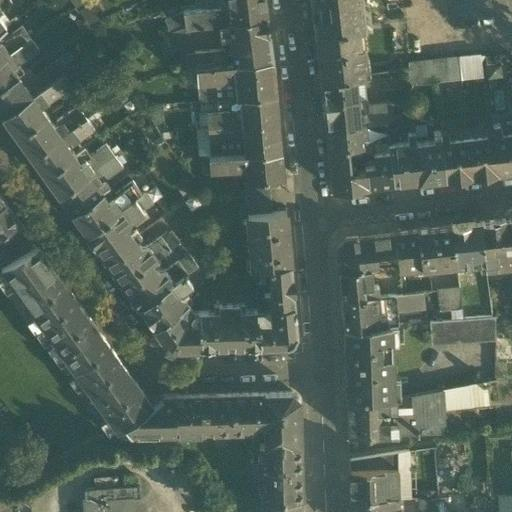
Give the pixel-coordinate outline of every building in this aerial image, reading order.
[(12,0),(0,0),(0,5),(3,9),(14,2),(12,0)] [(224,0),(227,24),(267,18),(264,0),(224,0)] [(361,3),(361,0),(312,0),(316,33),(357,28),(368,26),(365,2),(361,3)] [(471,9),(469,0),(453,0),(450,0),(451,11),(471,9)] [(469,0),(471,9),(491,7),(489,0),(469,0)] [(471,9),(472,19),(492,17),(491,7),(471,9)] [(472,19),(471,9),(451,11),(452,22),(472,19)] [(227,24),(229,38),(269,33),(267,18),(227,24)] [(0,52),(4,57),(31,38),(23,26),(0,41),(0,52)] [(167,33),(172,55),(178,54),(186,53),(194,53),(189,28),(185,28),(167,33)] [(316,33),(322,81),(356,78),(364,77),(363,76),(361,57),(366,56),(365,47),(360,48),(357,28),(316,33)] [(194,53),(186,53),(186,59),(187,69),(195,69),(195,68),(272,60),(270,40),(269,33),(229,38),(230,53),(224,54),(223,50),(194,53)] [(31,38),(4,57),(8,63),(15,59),(17,63),(38,48),(31,38)] [(57,60),(65,72),(77,64),(69,52),(57,60)] [(480,56),(470,57),(472,79),(482,78),(480,56)] [(0,89),(18,77),(8,63),(4,57),(0,59),(0,89)] [(470,57),(459,58),(461,80),(472,79),(470,57)] [(459,58),(449,60),(452,81),(461,80),(459,58)] [(187,69),(186,59),(179,60),(180,70),(187,69)] [(31,83),(25,88),(32,96),(65,72),(57,60),(29,80),(31,83)] [(236,80),(238,97),(275,93),(272,60),(195,68),(195,69),(197,83),(201,83),(236,80)] [(449,60),(440,61),(442,82),(452,81),(449,60)] [(440,61),(430,62),(433,84),(442,82),(440,61)] [(430,62),(421,63),(423,85),(433,84),(430,62)] [(409,86),(423,85),(421,63),(408,64),(408,70),(409,86)] [(501,64),(485,66),(487,80),(502,79),(501,64)] [(65,72),(32,96),(39,107),(73,83),(65,72)] [(0,112),(3,116),(32,96),(25,88),(18,77),(0,89),(0,112)] [(322,81),(323,92),(357,89),(356,78),(322,81)] [(203,100),(238,97),(236,80),(201,83),(203,100)] [(404,87),(384,89),(386,103),(405,101),(404,87)] [(323,92),(327,129),(365,125),(368,125),(367,108),(366,98),(360,98),(360,89),(357,89),(323,92)] [(218,113),(219,127),(278,122),(275,93),(238,97),(239,111),(218,113)] [(45,116),(39,107),(32,96),(3,116),(17,136),(45,116)] [(57,123),(53,126),(60,135),(87,116),(78,104),(55,121),(57,123)] [(388,123),(385,105),(372,106),(373,108),(367,108),(368,125),(388,123)] [(209,114),(210,128),(219,127),(218,113),(209,114)] [(511,113),(491,116),(492,125),(499,124),(500,133),(511,131),(511,113)] [(31,156),(60,135),(53,126),(45,116),(17,136),(31,156)] [(87,116),(60,135),(65,143),(69,140),(73,144),(95,128),(87,116)] [(210,128),(211,143),(244,140),(245,148),(237,149),(237,154),(281,151),(278,122),(219,127),(210,128)] [(511,170),(511,131),(500,133),(499,124),(492,125),(498,172),(511,170)] [(327,129),(329,149),(348,147),(363,145),(363,137),(366,137),(365,125),(327,129)] [(472,175),(498,172),(492,125),(486,126),(487,135),(468,137),(472,175)] [(486,126),(447,130),(448,139),(468,137),(487,135),(486,126)] [(198,157),(205,157),(212,156),(211,143),(210,128),(196,129),(198,157)] [(446,178),(472,175),(468,137),(448,139),(447,130),(440,131),(446,178)] [(420,181),(446,178),(440,131),(433,132),(435,141),(415,143),(420,180),(420,181)] [(394,183),(420,180),(415,143),(414,133),(407,134),(408,143),(389,146),(390,152),(394,183)] [(73,155),(65,143),(60,135),(31,156),(45,175),(73,155)] [(379,136),(379,143),(389,142),(388,135),(379,136)] [(212,156),(237,154),(237,149),(245,148),(244,140),(211,143),(212,156)] [(389,146),(389,142),(379,143),(373,144),(374,154),(390,152),(389,146)] [(86,162),(81,165),(87,174),(113,155),(105,143),(84,158),(86,162)] [(368,188),(368,187),(366,169),(356,170),(355,166),(350,166),(349,160),(348,147),(329,149),(333,192),(368,188)] [(283,179),(281,151),(237,154),(212,156),(205,157),(206,172),(211,172),(246,170),(248,182),(272,180),(283,179)] [(368,187),(394,183),(390,152),(374,154),(375,165),(365,166),(366,169),(368,187)] [(59,195),(87,174),(81,165),(73,155),(45,175),(59,195)] [(113,155),(87,174),(92,181),(97,178),(99,182),(121,166),(113,155)] [(355,166),(356,170),(366,169),(365,166),(365,158),(349,160),(350,166),(355,166)] [(101,193),(92,181),(87,174),(59,195),(73,214),(101,193)] [(183,196),(195,186),(187,175),(174,184),(183,196)] [(246,195),(248,195),(272,192),(273,192),(272,180),(248,182),(245,182),(246,195)] [(113,202),(110,205),(115,213),(122,208),(141,194),(132,181),(110,198),(113,202)] [(141,194),(122,208),(131,221),(143,212),(142,211),(153,203),(144,192),(141,194)] [(274,212),(272,192),(248,195),(250,215),(274,212)] [(87,234),(115,213),(110,205),(101,193),(73,214),(87,234)] [(0,233),(20,222),(19,221),(5,202),(0,204),(0,233)] [(128,230),(131,221),(122,208),(115,213),(87,234),(104,258),(133,237),(128,230)] [(256,269),(273,267),(291,264),(286,211),(274,212),(250,215),(256,269)] [(511,236),(510,219),(480,222),(486,270),(511,266),(511,236)] [(0,269),(2,268),(9,264),(14,261),(7,251),(29,235),(20,222),(0,233),(0,269)] [(480,222),(451,226),(456,261),(465,260),(465,265),(479,263),(480,271),(486,270),(480,222)] [(451,226),(440,227),(445,265),(456,264),(456,261),(451,226)] [(399,271),(445,265),(440,227),(394,233),(397,258),(398,266),(399,271)] [(161,234),(147,244),(157,257),(179,241),(171,230),(162,236),(161,234)] [(363,260),(364,269),(371,269),(376,268),(375,260),(397,258),(394,233),(357,237),(360,260),(363,260)] [(151,261),(157,257),(147,244),(138,244),(133,237),(104,258),(122,282),(151,261)] [(357,237),(346,239),(337,249),(339,272),(364,269),(363,260),(360,260),(357,237)] [(337,247),(337,249),(346,239),(344,239),(337,247)] [(2,268),(44,325),(77,302),(38,247),(14,261),(9,264),(2,268)] [(177,261),(165,269),(174,282),(181,276),(197,266),(189,255),(178,262),(177,261)] [(139,307),(174,282),(165,269),(156,269),(151,261),(122,282),(139,307)] [(291,265),(291,264),(273,267),(271,268),(270,291),(264,292),(264,299),(271,298),(272,309),(265,309),(265,312),(256,312),(259,345),(287,344),(288,345),(297,334),(291,265)] [(372,286),(371,269),(364,269),(339,272),(342,300),(376,296),(375,286),(372,286)] [(139,307),(154,328),(187,304),(188,303),(185,299),(179,302),(174,293),(180,293),(189,287),(181,276),(174,282),(139,307)] [(439,291),(441,312),(462,310),(460,289),(439,291)] [(392,295),(393,313),(394,313),(423,310),(422,292),(402,294),(392,295)] [(342,300),(345,329),(392,325),(395,325),(394,313),(393,313),(392,295),(376,296),(342,300)] [(44,325),(75,369),(110,348),(77,302),(44,325)] [(169,348),(200,347),(199,311),(191,311),(187,304),(154,328),(169,348)] [(200,347),(230,346),(229,305),(214,305),(214,312),(199,311),(200,347)] [(230,346),(259,345),(256,312),(244,311),(244,305),(229,305),(230,346)] [(496,316),(429,322),(431,346),(496,341),(496,316)] [(345,329),(347,388),(394,386),(392,325),(345,329)] [(145,397),(110,348),(75,369),(118,430),(152,406),(150,403),(145,397)] [(487,382),(469,385),(469,406),(488,404),(487,382)] [(416,395),(416,407),(443,406),(443,407),(469,406),(469,385),(416,395)] [(394,399),(394,386),(347,388),(347,401),(388,400),(391,400),(394,399)] [(260,444),(260,445),(301,444),(299,399),(292,392),(263,393),(264,424),(264,444),(260,444)] [(252,424),(264,424),(263,393),(231,394),(233,432),(252,431),(252,424)] [(205,433),(233,432),(231,394),(203,395),(205,433)] [(175,434),(205,433),(203,395),(174,396),(175,434)] [(118,430),(122,436),(175,434),(174,396),(160,396),(150,403),(152,406),(118,430)] [(388,411),(388,413),(397,413),(396,398),(394,399),(391,400),(388,400),(388,411)] [(347,401),(348,413),(388,411),(388,400),(347,401)] [(444,433),(443,407),(443,406),(416,407),(417,417),(396,418),(396,425),(397,435),(444,433)] [(388,413),(388,411),(348,413),(348,437),(397,435),(396,425),(388,425),(388,413)] [(258,457),(259,473),(301,472),(301,444),(260,445),(260,457),(258,457)] [(398,468),(399,499),(412,499),(410,451),(397,453),(397,468),(398,468)] [(388,469),(393,469),(397,468),(397,453),(387,455),(388,469)] [(349,461),(349,470),(373,470),(388,469),(387,455),(349,461)] [(398,468),(397,468),(393,469),(393,483),(385,484),(386,499),(397,499),(399,499),(398,468)] [(349,470),(350,500),(386,499),(385,484),(393,483),(393,469),(388,469),(373,470),(349,470)] [(261,490),(261,501),(302,500),(301,472),(259,473),(259,490),(261,490)] [(94,477),(94,488),(118,486),(118,475),(94,477)] [(84,489),(85,501),(131,497),(131,498),(140,497),(139,484),(118,486),(94,488),(84,489)] [(511,511),(511,494),(498,496),(499,511),(511,511)] [(0,511),(11,511),(3,497),(0,498),(0,511)] [(132,511),(131,498),(131,497),(85,501),(84,501),(85,511),(132,511)] [(417,498),(418,511),(432,511),(432,498),(417,498)] [(432,511),(440,511),(439,498),(432,498),(432,511)] [(449,498),(439,498),(440,511),(446,511),(447,511),(450,511),(449,498)] [(350,500),(350,511),(397,511),(397,499),(386,499),(350,500)] [(302,511),(302,500),(261,501),(261,511),(302,511)]
